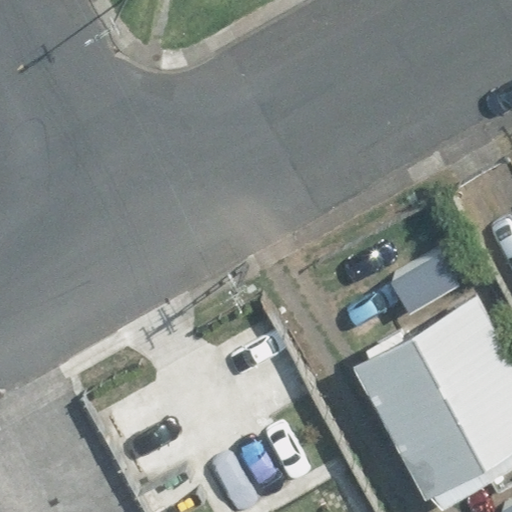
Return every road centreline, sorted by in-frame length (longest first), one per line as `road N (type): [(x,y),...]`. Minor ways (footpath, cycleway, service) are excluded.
road 1 (unclassified): [(506,0),(96,226)]
road 2 (unclassified): [(0,53),(96,226)]
